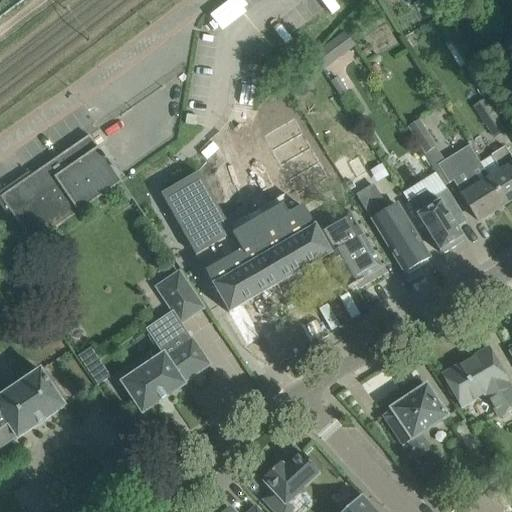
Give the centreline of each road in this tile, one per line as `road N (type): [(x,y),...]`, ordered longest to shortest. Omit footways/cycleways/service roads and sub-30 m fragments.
road 1 (residential): [(204,0),(0,147)]
road 2 (tertiary): [(301,392),(511,272)]
road 3 (tertiary): [(167,511),(301,392)]
road 4 (residential): [(301,392),(405,511)]
